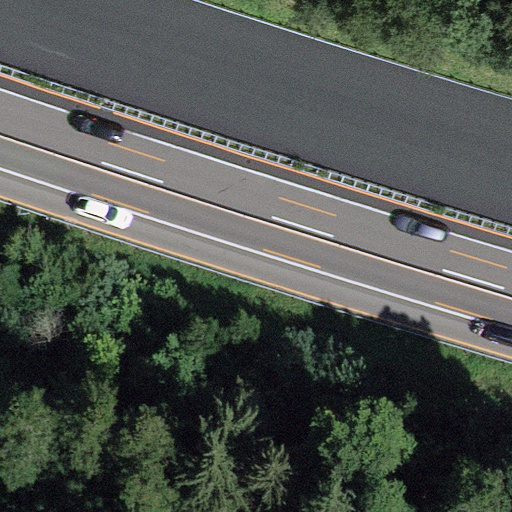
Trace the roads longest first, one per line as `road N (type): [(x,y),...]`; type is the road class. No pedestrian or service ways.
road 1 (motorway): [(511,169),(0,5)]
road 2 (motorway): [(0,127),(511,289)]
